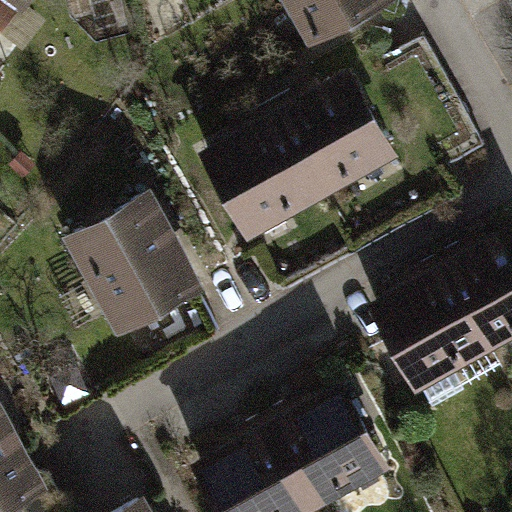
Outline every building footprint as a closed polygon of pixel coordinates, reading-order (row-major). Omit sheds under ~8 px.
[(0,0),(0,21),(10,7),(0,0)] [(285,0),(306,36),(371,0),(285,0)] [(355,55),(280,94),(324,181),(399,144),(355,55)] [(280,94),(205,131),(249,219),(324,181),(280,94)] [(145,177),(57,224),(112,324),(200,277),(145,177)] [(511,210),(440,251),(489,339),(511,326),(511,210)] [(440,251),(362,294),(411,382),(489,339),(440,251)] [(336,370),(264,411),(313,503),(386,462),(336,370)] [(0,406),(0,499),(40,477),(0,406)] [(264,411),(190,453),(222,511),(296,511),(313,503),(264,411)] [(150,511),(134,484),(86,511),(150,511)]
